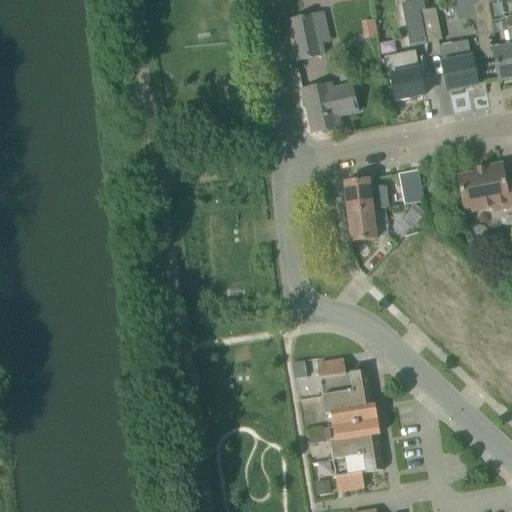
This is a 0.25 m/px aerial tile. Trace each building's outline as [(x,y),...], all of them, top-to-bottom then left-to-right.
[(426,44),(419,12),(425,11),(423,1),(402,6),(410,48),(426,44)] [(473,6),(479,38),(494,36),(489,4),(478,6),(473,6)] [(426,44),(442,41),(436,9),(425,11),(419,12),(426,44)] [(315,16),(287,22),(296,62),(324,55),(322,46),(315,16)] [(511,20),(506,21),(511,48),(493,51),(499,82),(511,79),(511,20)] [(468,40),(453,44),(439,47),(448,91),(452,91),(452,94),(462,92),(462,89),(477,86),(474,71),(477,71),(475,61),(472,61),(468,40)] [(390,78),(396,102),(425,96),(414,52),(384,59),(388,78),(390,78)] [(331,91),(330,84),(302,91),(312,133),(341,129),(337,115),(356,110),(356,113),(357,113),(351,86),(331,91)] [(475,170),(476,175),(458,178),(465,215),(493,210),(494,213),(511,209),(511,183),(506,185),(502,165),(475,170)] [(418,204),(416,193),(412,173),(399,176),(405,206),(418,204)] [(386,210),(386,209),(386,208),(389,208),(387,189),(383,189),(383,188),(370,189),(369,181),(344,184),(347,214),(373,211),(386,210)] [(402,220),(412,230),(426,216),(415,206),(402,220)] [(373,211),(347,214),(351,243),(376,240),(373,211)] [(443,271),(458,256),(451,248),(435,263),(443,271)] [(401,255),(376,288),(421,322),(449,284),(432,272),(429,276),(401,255)] [(498,261),(486,264),(507,288),(511,283),(499,268),(501,267),(498,261)] [(469,263),(451,281),(459,290),(478,272),(469,263)] [(459,295),(469,304),(489,283),(479,274),(459,295)] [(511,338),(511,327),(504,320),(485,340),(457,315),(435,339),(477,377),(511,338)] [(373,407),(367,372),(346,375),(343,361),(317,365),(326,416),(331,415),(335,442),(330,442),(338,493),(364,489),(362,475),(383,471),(377,436),(380,436),(375,407),(373,407)] [(511,374),(494,394),(511,410),(511,374)] [(322,432),(307,434),(309,447),(324,444),(323,442),(322,432)] [(315,484),(317,497),(332,494),(329,481),(315,484)]
